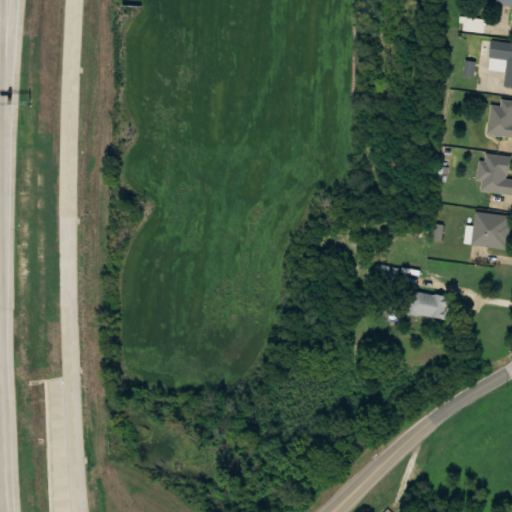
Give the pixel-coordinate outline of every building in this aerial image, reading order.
[(511,86),(511,43),(493,41),(490,70),(507,72),(506,86),(511,86)] [(511,99),(502,99),(501,105),(491,104),(488,135),(511,138),(511,99)] [(511,179),(511,167),(511,155),(483,153),(479,191),(511,194),(511,179)] [(511,216),(511,215),(476,211),(472,244),(508,249),(511,216)] [(377,281),(394,285),(398,268),(381,264),(377,281)] [(407,312),(443,320),(448,297),(412,289),(407,312)]
